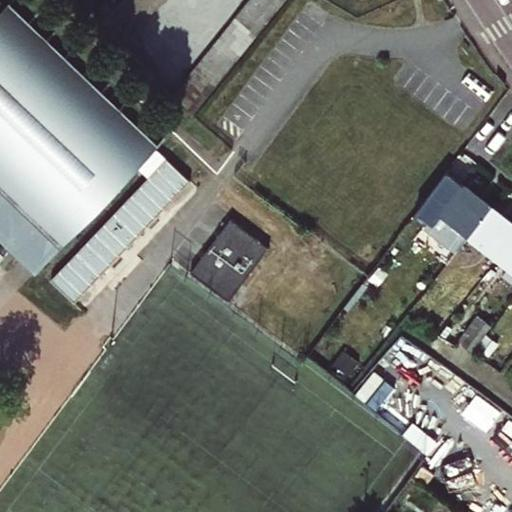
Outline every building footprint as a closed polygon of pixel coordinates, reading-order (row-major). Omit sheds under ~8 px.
[(128,0),(103,22),(122,42),(169,0),(128,0)] [(249,0),(172,97),(194,114),(285,0),(249,0)] [(0,13),(0,17),(4,21),(12,13),(6,7),(0,13)] [(72,233),(146,156),(141,151),(149,142),(12,13),(4,21),(0,17),(0,232),(25,256),(58,220),(72,233)] [(141,151),(146,156),(154,147),(149,142),(141,151)] [(79,299),(193,176),(170,154),(55,277),(79,299)] [(442,209),(472,232),(491,208),(461,185),(442,209)] [(500,254),(511,238),(511,224),(491,208),(472,232),(500,254)] [(25,256),(39,268),(72,233),(58,220),(25,256)] [(192,273),(231,302),(270,249),(232,220),(192,273)] [(511,238),(500,254),(511,263),(511,238)] [(511,284),(511,263),(500,254),(490,267),(511,284)] [(256,289),(279,305),(294,284),(272,268),(256,289)] [(409,311),(435,331),(452,308),(427,288),(409,311)] [(457,341),(470,351),(489,326),(477,317),(457,341)]
